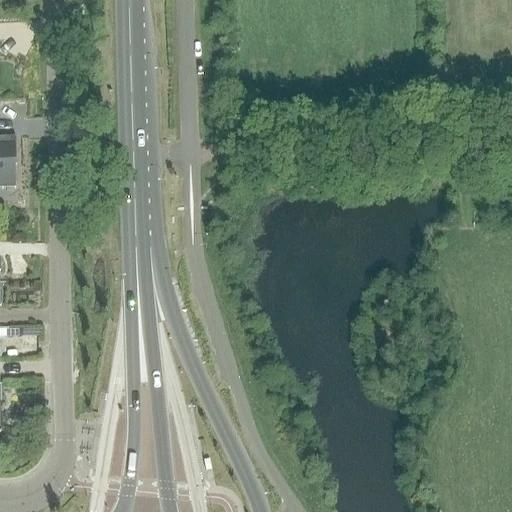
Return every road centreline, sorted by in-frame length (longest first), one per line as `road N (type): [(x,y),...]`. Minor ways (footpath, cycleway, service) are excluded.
road 1 (residential): [(47,485),(65,431),(56,0)]
road 2 (track): [(511,150),(189,154)]
road 3 (primary): [(260,511),(135,246)]
road 4 (primary): [(135,246),(130,0)]
road 5 (unclassified): [(190,204),(185,0)]
road 6 (primary): [(168,511),(138,325)]
road 7 (primary): [(138,325),(131,471),(121,511)]
